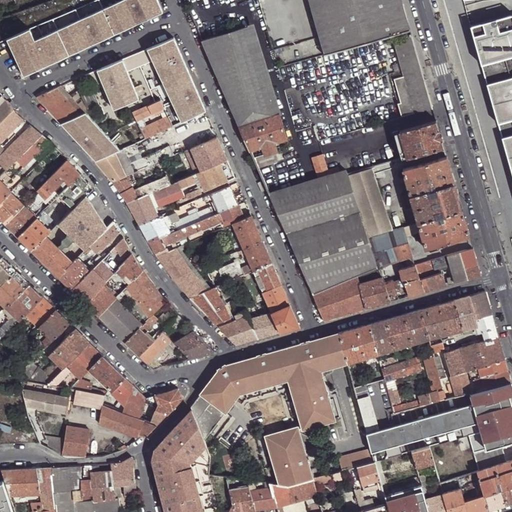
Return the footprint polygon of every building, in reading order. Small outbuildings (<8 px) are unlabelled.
[(31,28),(8,38),(24,76),(163,11),(157,0),(124,0),(35,39),(31,28)] [(309,0),(325,54),(410,29),(402,0),(309,0)] [(511,15),(511,14),(471,26),(487,84),(511,76),(511,15)] [(252,24),(202,40),(221,83),(266,71),(252,24)] [(415,113),(432,108),(433,108),(431,100),(412,34),(394,39),(404,77),(415,113)] [(175,38),(151,48),(164,78),(171,95),(195,84),(192,79),(192,78),(187,68),(182,55),(181,52),(175,38)] [(164,78),(151,48),(146,50),(159,80),(164,78)] [(123,60),(97,70),(114,108),(139,98),(123,60)] [(266,71),(221,83),(240,126),(279,114),(266,71)] [(511,76),(487,84),(498,123),(511,118),(511,134),(502,137),(511,171),(511,76)] [(415,113),(404,77),(391,81),(398,105),(402,117),(415,113)] [(198,92),(195,84),(171,95),(161,99),(164,107),(191,96),(198,92)] [(61,86),(56,88),(66,99),(71,96),(61,86)] [(56,88),(36,96),(47,108),(66,99),(56,88)] [(100,106),(94,92),(82,98),(88,111),(100,106)] [(0,122),(13,109),(2,95),(0,96),(0,122)] [(72,97),(71,96),(66,99),(81,114),(85,112),(72,97)] [(66,99),(47,108),(61,123),(81,114),(66,99)] [(164,107),(161,99),(148,105),(152,113),(164,107)] [(152,113),(148,105),(133,112),(133,113),(137,121),(152,113)] [(16,112),(13,109),(0,122),(0,141),(23,118),(16,112)] [(85,112),(81,114),(61,123),(77,140),(97,130),(87,111),(85,112)] [(262,146),(274,143),(287,139),(279,114),(240,126),(250,150),(262,146)] [(166,117),(141,130),(145,140),(173,126),(169,116),(166,117)] [(407,157),(444,146),(440,135),(436,120),(400,130),(400,132),(407,157)] [(41,134),(31,125),(0,157),(0,163),(7,169),(16,160),(41,134)] [(96,161),(119,152),(116,149),(114,150),(97,130),(77,140),(96,161)] [(402,158),(407,157),(400,132),(394,133),(402,158)] [(41,134),(16,160),(23,167),(49,140),(41,134)] [(210,139),(187,150),(197,173),(220,163),(210,139)] [(137,144),(130,147),(119,152),(96,161),(113,181),(126,176),(161,161),(175,155),(171,145),(142,157),(122,166),(120,161),(140,152),(137,144)] [(253,157),(258,168),(277,161),(274,152),(277,151),(275,144),(263,148),(264,154),(253,157)] [(61,153),(55,147),(38,164),(44,170),(61,153)] [(142,157),(140,152),(120,161),(122,166),(142,157)] [(269,194),(313,295),(356,276),(360,275),(377,268),(368,237),(348,174),(346,170),(340,173),(338,167),(328,170),(323,154),(311,157),(318,179),(269,194)] [(403,169),(410,196),(454,182),(451,171),(447,156),(403,169)] [(80,173),(67,160),(38,191),(45,198),(54,190),(64,179),(69,185),(80,173)] [(126,176),(113,181),(128,203),(148,194),(150,194),(147,187),(146,185),(135,190),(130,184),(161,170),(164,169),(161,161),(126,176)] [(228,181),(220,163),(197,173),(200,180),(205,191),(228,181)] [(348,174),(368,237),(392,230),(372,167),(348,174)] [(171,185),(164,169),(161,170),(165,179),(147,187),(150,194),(152,192),(171,185)] [(92,188),(80,173),(69,185),(59,195),(64,199),(62,201),(64,202),(65,201),(67,202),(65,204),(67,205),(68,204),(72,208),(85,195),(92,188)] [(194,175),(179,181),(182,188),(196,182),(194,175)] [(21,181),(15,187),(21,192),(29,184),(24,178),(23,179),(21,181)] [(0,180),(0,202),(10,192),(11,191),(0,180)] [(415,211),(418,222),(462,209),(458,197),(454,182),(410,196),(413,207),(415,211)] [(234,194),(230,186),(212,194),(216,202),(234,194)] [(54,190),(45,198),(51,204),(53,201),(59,195),(54,190)] [(10,192),(0,202),(0,219),(5,224),(24,205),(10,192)] [(148,194),(128,203),(139,225),(159,217),(150,197),(148,194)] [(235,197),(234,194),(216,202),(217,205),(235,197)] [(107,228),(85,195),(72,208),(58,223),(66,232),(66,235),(70,235),(72,238),(72,241),(76,241),(85,250),(88,247),(107,228)] [(204,197),(198,200),(199,204),(206,202),(206,200),(208,199),(207,196),(204,197)] [(220,212),(238,204),(235,197),(217,205),(220,212)] [(53,201),(51,204),(48,206),(53,210),(58,205),(53,201)] [(243,215),(238,204),(220,212),(215,214),(184,228),(187,235),(223,219),(225,223),(243,215)] [(24,205),(5,224),(18,237),(37,218),(24,205)] [(48,206),(44,211),(48,215),(53,210),(48,206)] [(211,207),(186,218),(175,222),(179,230),(184,228),(215,214),(211,207)] [(425,249),(470,236),(465,220),(462,209),(418,222),(425,249)] [(244,219),(243,215),(225,223),(226,227),(229,225),(232,224),(233,223),(244,219)] [(248,217),(244,219),(233,223),(241,241),(244,249),(263,241),(252,215),(248,217)] [(159,217),(139,225),(149,243),(170,234),(161,216),(159,217)] [(50,231),(37,218),(18,237),(32,251),(46,236),(50,231)] [(120,231),(114,221),(107,228),(88,247),(95,253),(100,248),(102,250),(119,233),(120,231)] [(368,237),(377,268),(405,259),(412,257),(412,258),(402,227),(392,230),(368,237)] [(170,234),(149,243),(156,254),(166,250),(166,249),(165,245),(172,242),(187,235),(184,228),(179,230),(175,232),(170,234)] [(46,236),(32,251),(58,277),(72,263),(46,236)] [(129,248),(123,238),(115,246),(120,256),(129,248)] [(236,253),(244,249),(241,241),(232,245),(236,253)] [(272,262),(263,241),(244,249),(246,252),(254,270),(258,268),(272,262)] [(166,250),(156,254),(157,256),(175,249),(175,248),(172,242),(165,245),(166,249),(166,250)] [(179,252),(176,248),(175,248),(175,249),(157,256),(173,279),(192,271),(190,269),(179,252)] [(473,248),(447,256),(448,258),(453,277),(455,283),(462,281),(481,275),(477,262),(473,248)] [(246,252),(244,249),(236,253),(231,255),(233,258),(246,252)] [(192,266),(182,251),(179,252),(190,269),(193,267),(192,266)] [(137,263),(132,254),(116,271),(129,284),(142,270),(137,263)] [(0,285),(15,270),(2,257),(0,258),(0,285)] [(412,257),(405,259),(407,267),(414,264),(412,257)] [(444,257),(415,266),(418,275),(448,267),(445,259),(444,257)] [(72,263),(58,277),(67,285),(72,290),(89,272),(76,259),(73,262),(72,263)] [(101,261),(93,269),(106,281),(110,278),(114,272),(101,260),(101,261)] [(282,284),(272,262),(258,268),(261,274),(267,290),(282,284)] [(402,279),(409,296),(424,291),(419,278),(418,275),(415,266),(414,264),(407,267),(399,270),(402,279)] [(89,272),(72,290),(85,303),(102,285),(106,282),(106,281),(93,269),(89,272)] [(0,300),(6,306),(29,283),(15,270),(0,285),(0,300)] [(165,300),(142,270),(129,284),(126,287),(149,317),(152,314),(165,300)] [(192,271),(173,279),(190,298),(208,290),(193,273),(192,271)] [(210,289),(196,271),(193,273),(208,290),(210,289)] [(419,278),(424,291),(446,285),(441,272),(419,278)] [(267,290),(261,274),(255,277),(262,292),(267,290)] [(324,320),(366,308),(358,284),(356,276),(313,295),(324,320)] [(386,302),(390,301),(383,283),(381,278),(364,283),(358,284),(366,308),(376,305),(381,304),(386,302)] [(383,283),(390,301),(409,296),(402,279),(394,282),(393,280),(383,283)] [(119,295),(106,282),(102,285),(116,298),(117,297),(118,295),(119,295)] [(24,314),(42,296),(29,283),(6,306),(19,319),(20,318),(24,314)] [(283,287),(282,284),(267,290),(262,292),(263,295),(283,287)] [(102,285),(85,303),(98,316),(116,298),(102,285)] [(217,286),(215,287),(214,287),(230,318),(232,317),(217,286)] [(208,290),(190,298),(215,325),(230,318),(214,287),(210,289),(208,290)] [(290,305),(283,287),(263,295),(272,313),(290,305)] [(475,318),(492,313),(489,303),(485,291),(469,295),(475,318)] [(463,330),(477,326),(476,325),(477,325),(475,318),(469,295),(455,299),(463,330)] [(24,314),(38,327),(56,310),(42,296),(24,314)] [(116,298),(98,316),(125,342),(139,328),(142,324),(131,313),(129,311),(116,298)] [(447,334),(463,330),(455,299),(438,304),(447,334)] [(441,336),(447,334),(438,304),(421,309),(429,339),(441,336)] [(290,305),(272,313),(281,333),(300,327),(290,305)] [(16,323),(19,319),(6,306),(2,309),(16,323)] [(429,339),(421,309),(412,311),(404,314),(412,344),(429,339)] [(51,340),(69,323),(56,310),(38,327),(49,338),(51,340)] [(281,333),(272,313),(250,319),(259,339),(281,333)] [(484,332),(496,329),(495,325),(492,313),(475,318),(477,325),(476,325),(477,326),(479,333),(484,332)] [(33,332),(38,327),(24,314),(20,318),(33,332)] [(158,319),(152,314),(149,317),(145,321),(150,327),(158,319)] [(412,344),(404,314),(387,319),(395,349),(412,344)] [(259,339),(250,319),(248,315),(245,317),(219,328),(236,346),(259,339)] [(181,322),(175,317),(167,327),(172,332),(181,322)] [(0,328),(0,338),(15,324),(10,319),(0,328)] [(379,355),(395,349),(387,319),(370,323),(379,355)] [(144,333),(150,327),(145,321),(142,324),(139,328),(144,333)] [(372,356),(379,355),(370,323),(364,325),(372,356)] [(348,363),(372,356),(364,325),(340,332),(348,362),(348,363)] [(172,332),(167,327),(163,331),(170,339),(175,334),(172,332)] [(57,364),(62,369),(66,365),(89,342),(74,328),(48,355),(57,364)] [(139,328),(125,342),(139,356),(153,341),(149,338),(144,333),(139,328)] [(486,340),(498,337),(496,329),(484,332),(486,340)] [(158,330),(149,338),(153,341),(161,333),(158,330)] [(153,341),(139,356),(145,361),(147,364),(153,357),(166,344),(171,339),(170,339),(163,331),(161,333),(153,341)] [(214,351),(194,331),(174,343),(178,346),(190,359),(214,351)] [(322,337),(330,367),(348,362),(340,332),(322,337)] [(322,337),(249,358),(257,385),(258,385),(259,388),(274,383),(273,381),(280,379),(281,381),(289,379),(288,374),(294,372),(298,383),(293,384),(295,391),(296,394),(297,399),(295,399),(297,407),(299,406),(301,413),(299,413),(302,425),(303,429),(335,420),(333,411),(330,412),(328,405),(331,404),(323,375),(320,376),(318,370),(330,367),(322,337)] [(479,367),(505,360),(502,350),(498,337),(486,340),(458,348),(465,371),(468,370),(479,367)] [(178,346),(174,343),(171,339),(166,344),(173,351),(178,346)] [(66,365),(72,371),(79,378),(82,375),(89,368),(102,355),(89,342),(66,365)] [(444,352),(445,351),(443,342),(434,345),(431,346),(433,351),(432,351),(434,355),(444,352)] [(457,396),(471,391),(468,380),(465,371),(458,348),(445,351),(444,352),(457,396)] [(0,353),(0,360),(3,362),(11,354),(5,349),(0,353)] [(178,358),(177,362),(186,360),(182,356),(179,352),(178,358)] [(112,390),(116,386),(125,377),(102,355),(89,368),(91,370),(108,387),(112,390)] [(422,369),(418,356),(417,357),(414,357),(410,359),(396,364),(383,369),(385,379),(386,381),(422,369)] [(439,377),(437,370),(434,356),(425,358),(433,389),(442,387),(439,377)] [(153,357),(147,364),(153,369),(162,367),(153,357)] [(383,369),(396,364),(394,357),(381,362),(383,369)] [(222,367),(219,369),(206,384),(190,408),(191,410),(195,417),(204,441),(212,430),(210,429),(214,423),(216,424),(240,393),(251,390),(251,387),(257,385),(249,358),(226,365),(221,366),(221,367),(222,367)] [(481,377),(508,369),(505,360),(479,367),(481,377)] [(19,372),(20,379),(26,380),(36,369),(31,365),(28,363),(20,371),(19,372)] [(36,369),(26,380),(47,384),(52,378),(62,369),(57,364),(46,375),(38,367),(36,369)] [(52,378),(47,384),(58,386),(72,371),(66,365),(62,369),(52,378)] [(84,377),(91,370),(89,368),(82,375),(84,377)] [(485,388),(511,381),(509,375),(508,369),(481,377),(485,388)] [(116,386),(128,397),(133,385),(125,377),(116,386)] [(478,391),(485,388),(481,377),(474,379),(478,391)] [(69,388),(75,389),(88,391),(90,387),(91,383),(78,379),(69,388)] [(472,392),(478,391),(474,379),(471,380),(468,380),(471,391),(472,392)] [(478,391),(472,392),(474,401),(483,431),(488,449),(501,445),(511,441),(511,384),(511,381),(485,388),(478,391)] [(144,420),(157,425),(167,415),(155,410),(158,404),(148,400),(146,397),(133,385),(128,397),(126,401),(121,411),(144,420)] [(392,386),(388,387),(391,399),(396,397),(392,386)] [(22,388),(26,405),(36,407),(67,413),(69,397),(22,388)] [(158,404),(172,410),(184,397),(178,388),(171,390),(155,395),(158,404)] [(73,403),(102,408),(102,404),(103,404),(104,394),(103,394),(88,391),(75,389),(73,403)] [(439,400),(440,399),(438,391),(418,396),(419,400),(421,405),(425,404),(439,400)] [(103,404),(121,411),(126,401),(105,394),(104,393),(103,394),(104,394),(103,404)] [(365,431),(378,427),(370,394),(356,397),(365,431)] [(148,400),(158,404),(155,395),(146,397),(148,400)] [(421,405),(419,400),(393,407),(394,413),(421,405)] [(483,431),(474,401),(367,432),(372,451),(434,433),(437,445),(483,431)] [(99,422),(138,436),(144,420),(121,411),(103,404),(102,404),(102,408),(99,422)] [(155,410),(167,415),(172,410),(158,404),(155,410)] [(28,415),(31,421),(37,417),(36,407),(26,405),(28,415)] [(195,417),(191,410),(156,449),(153,460),(164,506),(165,508),(166,511),(219,511),(210,476),(209,476),(209,457),(204,441),(195,417)] [(149,434),(157,425),(144,420),(138,436),(144,436),(149,434)] [(46,439),(45,435),(40,425),(33,428),(38,439),(46,439)] [(66,459),(85,457),(89,429),(67,425),(65,438),(63,456),(65,457),(66,459)] [(311,470),(304,449),(302,449),(300,443),(303,442),(299,431),(298,426),(266,435),(271,450),(273,450),(275,457),(273,458),(280,484),(287,485),(310,479),(308,471),(311,470)] [(63,456),(65,438),(45,435),(46,439),(38,439),(40,443),(47,446),(52,449),(63,456)] [(506,461),(501,445),(488,449),(474,453),(479,470),(506,461)] [(418,449),(412,451),(417,466),(417,467),(434,462),(429,446),(419,449),(418,449)] [(371,448),(353,453),(357,467),(358,467),(375,462),(371,448)] [(339,457),(343,471),(345,470),(349,469),(355,467),(357,467),(353,453),(339,457)] [(448,465),(459,464),(459,463),(466,462),(465,453),(447,454),(448,465)] [(121,462),(110,464),(110,468),(113,468),(114,485),(119,484),(124,484),(135,483),(134,468),(135,461),(132,456),(121,462)] [(476,471),(483,494),(484,494),(501,488),(511,484),(511,459),(506,461),(479,470),(479,471),(476,471)] [(358,467),(365,492),(382,487),(381,484),(379,478),(375,462),(358,467)] [(89,465),(51,467),(54,493),(71,490),(82,488),(81,481),(85,480),(91,480),(90,470),(89,465)] [(26,468),(1,470),(3,478),(9,495),(40,493),(37,467),(26,468)] [(51,467),(37,467),(40,493),(43,510),(33,511),(32,511),(55,511),(54,493),(51,467)] [(110,468),(90,470),(91,480),(92,494),(93,501),(116,498),(114,485),(113,468),(110,468)] [(421,481),(425,495),(430,494),(424,473),(419,475),(421,481)] [(457,477),(458,481),(459,483),(466,481),(464,475),(457,477)] [(243,511),(255,510),(247,480),(227,477),(228,483),(235,482),(236,488),(230,489),(230,491),(232,499),(233,503),(233,504),(228,511),(243,511)] [(3,478),(0,478),(0,511),(14,511),(9,495),(3,478)] [(280,484),(273,483),(280,506),(318,494),(313,478),(310,479),(287,485),(280,484)] [(247,480),(255,510),(277,507),(271,488),(256,490),(255,481),(247,480)] [(425,495),(421,481),(384,493),(386,503),(389,511),(430,511),(426,498),(425,495)] [(136,495),(135,483),(124,484),(125,496),(136,495)] [(511,484),(501,488),(506,504),(511,501),(511,484)] [(443,492),(443,493),(448,511),(467,511),(464,501),(462,494),(460,487),(443,492)] [(361,488),(355,490),(357,498),(358,500),(359,504),(360,507),(361,510),(375,506),(372,498),(364,501),(361,488)] [(484,494),(488,509),(506,504),(501,488),(484,494)] [(71,490),(54,493),(55,511),(120,511),(118,498),(116,498),(93,501),(74,503),(71,490)] [(475,490),(462,494),(464,501),(477,497),(475,490)] [(448,511),(443,493),(426,498),(430,511),(448,511)] [(464,501),(467,511),(478,511),(488,509),(484,494),(483,494),(477,497),(464,501)] [(322,511),(318,495),(312,497),(311,506),(313,511),(322,511)] [(353,509),(360,507),(359,504),(358,500),(355,501),(351,502),(353,509)] [(361,510),(361,511),(389,511),(386,503),(375,506),(361,510)]
